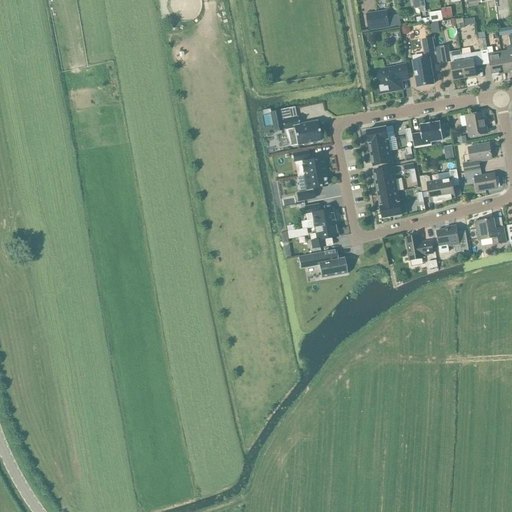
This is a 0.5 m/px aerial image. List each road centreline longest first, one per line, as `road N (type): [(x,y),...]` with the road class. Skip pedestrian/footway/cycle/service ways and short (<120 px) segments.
road 1 (residential): [(357,239),(337,127),(500,95)]
road 2 (residential): [(511,196),(357,239)]
